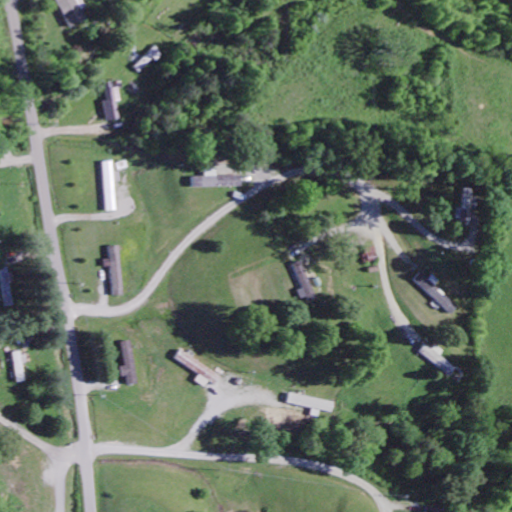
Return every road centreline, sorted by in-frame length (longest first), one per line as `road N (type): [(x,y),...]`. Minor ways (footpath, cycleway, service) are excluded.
road 1 (residential): [(89,511),(72,352),(7,0)]
road 2 (residential): [(30,122),(166,0)]
